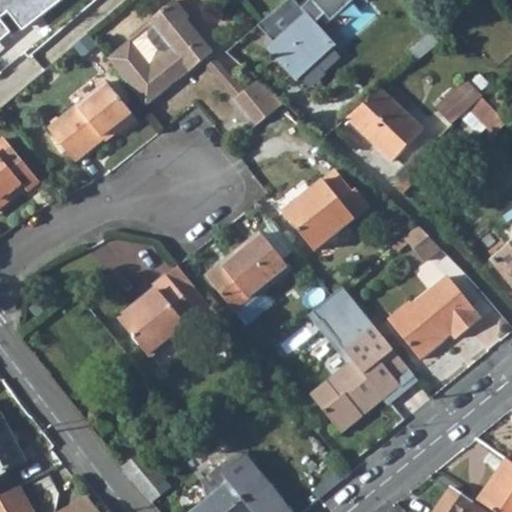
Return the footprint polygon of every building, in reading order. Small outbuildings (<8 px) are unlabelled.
[(107,59),(146,106),(181,78),(177,73),(186,65),(190,70),(203,60),(212,52),(185,20),(188,17),(173,0),(172,0),(149,20),(151,22),(107,59)] [(268,50),(296,81),(335,45),(315,24),(325,15),(331,22),(354,1),(353,0),(288,0),(263,22),(257,26),(274,45),(268,50)] [(76,49),(82,57),(93,46),(87,39),(76,49)] [(203,60),(234,99),(245,91),(212,52),(203,60)] [(256,126),(284,104),(258,80),(245,91),(234,99),(256,126)] [(467,81),(437,108),(453,124),(461,117),(482,97),(467,81)] [(107,82),(49,130),(76,162),(106,138),(104,136),(114,128),(119,134),(137,119),(107,82)] [(423,130),(381,91),(347,119),(393,162),(423,130)] [(508,123),(482,97),(461,117),(479,136),(488,128),(496,135),(508,123)] [(38,183),(5,140),(0,143),(0,197),(5,193),(10,199),(23,188),(26,192),(38,183)] [(353,192),(335,171),(283,213),(314,252),(370,206),(356,189),(353,192)] [(411,186),(398,175),(396,187),(403,194),(411,186)] [(261,234),(282,261),(293,251),(273,225),(261,234)] [(442,250),(418,226),(404,238),(409,244),(425,263),(442,250)] [(259,232),(205,276),(232,311),(260,289),(273,279),(276,283),(290,271),(282,261),(261,234),(259,232)] [(393,247),(397,253),(409,244),(404,238),(393,247)] [(511,246),(493,262),(511,284),(511,246)] [(165,275),(201,318),(212,310),(177,266),(165,275)] [(187,328),(191,333),(204,322),(201,318),(165,275),(153,286),(157,291),(137,307),(134,304),(117,319),(150,358),(187,328)] [(413,306),(411,303),(389,321),(420,360),(451,335),(455,340),(482,319),(448,278),(413,306)] [(273,279),(260,289),(263,293),(276,283),(273,279)] [(260,289),(232,311),(245,327),(273,305),(263,293),(260,289)] [(395,380),(408,369),(369,320),(339,345),(353,361),(310,395),(341,433),(400,386),(395,380)] [(125,375),(154,411),(165,403),(136,366),(125,375)] [(0,482),(11,477),(8,471),(27,461),(0,410),(0,482)] [(171,488),(142,452),(122,469),(137,488),(152,504),(171,488)] [(293,511),(246,455),(223,475),(252,511),(293,511)] [(477,499),(495,511),(511,511),(511,461),(507,458),(477,499)] [(252,511),(223,475),(218,468),(201,482),(206,501),(193,511),(252,511)] [(32,511),(18,486),(0,496),(0,511),(32,511)] [(433,511),(485,511),(450,488),(433,511)] [(100,511),(89,496),(60,511),(100,511)]
